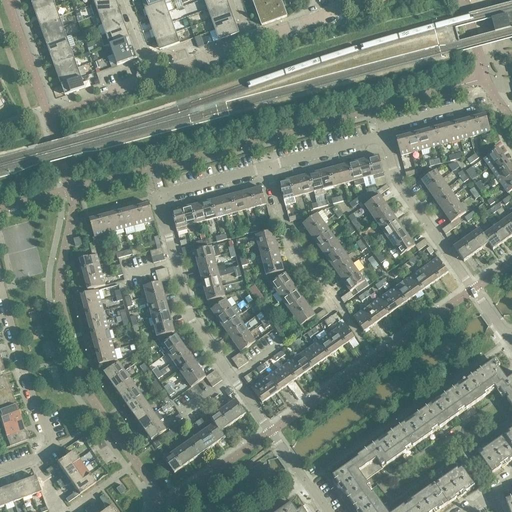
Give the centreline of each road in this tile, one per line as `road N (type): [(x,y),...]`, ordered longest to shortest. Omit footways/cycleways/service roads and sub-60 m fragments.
road 1 (residential): [(101,97),(356,0)]
road 2 (residential): [(509,338),(391,173),(382,135)]
road 3 (residential): [(0,284),(52,448),(0,471)]
road 4 (residential): [(374,360),(286,240),(267,167)]
road 5 (residential): [(174,263),(157,196),(267,167)]
road 6 (residential): [(325,511),(231,378)]
road 7 (residential): [(231,378),(197,331),(174,263)]
